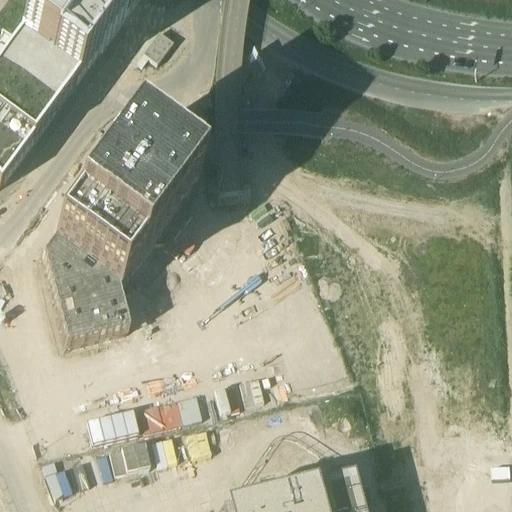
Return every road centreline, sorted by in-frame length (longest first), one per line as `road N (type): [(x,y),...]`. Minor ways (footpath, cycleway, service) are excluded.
road 1 (residential): [(10,250),(75,511)]
road 2 (residential): [(10,250),(138,84)]
road 3 (primary): [(333,0),(404,32),(511,49)]
